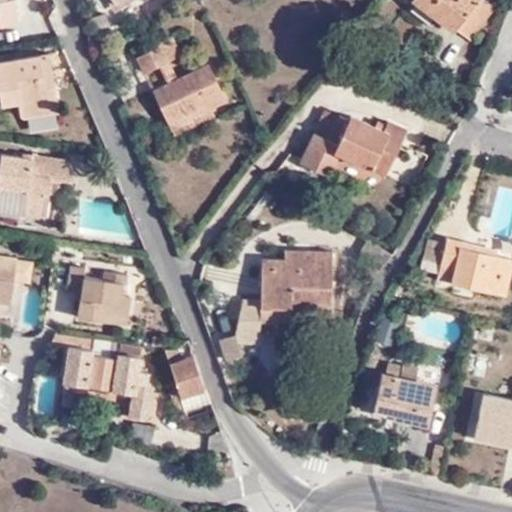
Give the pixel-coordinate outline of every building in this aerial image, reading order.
[(496,4),(490,0),(420,0),(457,28),(460,25),(473,35),(496,4)] [(170,61),(162,46),(137,57),(145,73),(170,61)] [(62,110),(50,54),(0,64),(0,107),(21,103),(25,119),(62,110)] [(153,90),(168,122),(206,106),(209,110),(226,102),(210,66),(153,90)] [(206,106),(168,122),(172,132),(211,116),(209,110),(206,106)] [(388,174),(410,127),(391,118),(385,130),(352,114),(350,119),(340,116),(330,138),(316,132),(303,162),(327,172),(337,150),(388,174)] [(79,184),(81,163),(40,158),(39,161),(0,156),(0,213),(50,220),(52,197),(58,198),(60,182),(79,184)] [(508,257),(491,253),(475,250),(476,243),(443,236),(436,265),(449,268),(446,280),(500,293),(508,257)] [(475,250),(491,253),(492,247),(476,243),(475,250)] [(294,305),(294,308),(332,309),(334,249),(305,248),(304,266),(288,265),(288,258),(264,257),(263,305),(294,305)] [(304,266),(305,248),(289,248),(288,258),(288,265),(304,266)] [(0,298),(10,300),(16,258),(0,255),(0,298)] [(81,317),(119,322),(124,293),(126,281),(129,282),(130,272),(108,269),(106,278),(87,275),(88,266),(72,263),(69,290),(85,292),(81,317)] [(23,325),(40,325),(40,289),(23,289),(23,325)] [(124,293),(119,322),(129,323),(133,295),(124,293)] [(217,319),(236,320),(231,302),(213,307),(217,319)] [(294,319),(294,308),(294,305),(263,305),(263,319),(294,319)] [(238,326),(236,320),(217,319),(220,332),(238,326)] [(56,332),(55,341),(70,342),(71,335),(56,332)] [(84,381),(117,386),(121,352),(119,352),(118,355),(100,352),(102,339),(71,335),(70,342),(65,377),(67,376),(64,400),(75,402),(76,393),(82,393),(84,381)] [(221,339),(227,358),(242,355),(238,335),(221,339)] [(119,352),(121,352),(122,342),(102,339),(100,352),(118,355),(119,352)] [(121,352),(141,355),(142,344),(122,342),(121,352)] [(181,395),(206,385),(201,371),(194,354),(182,358),(178,347),(164,347),(178,388),(181,395)] [(121,352),(117,386),(137,389),(138,379),(149,381),(150,368),(140,366),(141,355),(121,352)] [(426,424),(435,384),(415,380),(418,367),(403,364),(400,377),(381,374),(373,407),(391,410),(389,416),(426,424)] [(211,400),(206,385),(181,395),(185,406),(186,409),(191,407),(211,400)] [(185,406),(181,395),(178,388),(171,391),(177,408),(185,406)] [(511,441),(511,396),(482,389),(473,434),(511,441)] [(189,417),(194,415),(191,407),(186,409),(189,417)]
